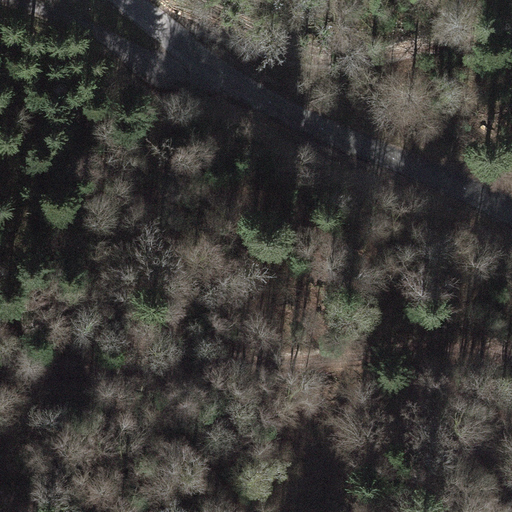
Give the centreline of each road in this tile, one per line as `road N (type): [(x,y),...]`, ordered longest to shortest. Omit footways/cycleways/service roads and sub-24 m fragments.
road 1 (track): [(151,16),(196,22),(297,59),(347,60),(511,35)]
road 2 (tertiary): [(511,204),(209,61)]
road 3 (unclassified): [(10,0),(159,65),(209,61)]
